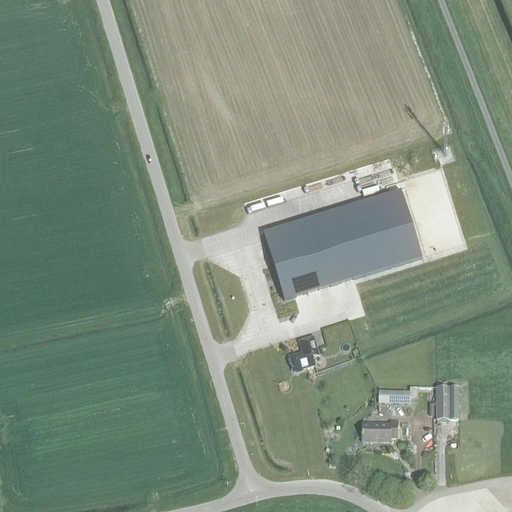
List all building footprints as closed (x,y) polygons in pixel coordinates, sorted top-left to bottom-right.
[(403,202),(312,229),(309,220),(264,234),(263,234),(284,302),(285,302),(422,260),(401,192),(400,192),(403,202)] [(466,295),(474,290),(472,285),(463,290),(466,295)] [(234,295),(241,318),(252,315),(245,292),(234,295)] [(298,343),(302,354),(289,358),(293,374),(295,373),(297,374),(302,373),(303,371),(314,367),(312,359),(318,357),(313,338),(298,343)] [(409,393),(378,393),(378,405),(409,405),(409,404),(414,404),(414,389),(409,389),(409,393)] [(436,389),(436,422),(458,422),(458,389),(436,389)] [(361,444),(390,444),(390,440),(397,440),(397,422),(390,422),(390,426),(362,425),(361,444)]
